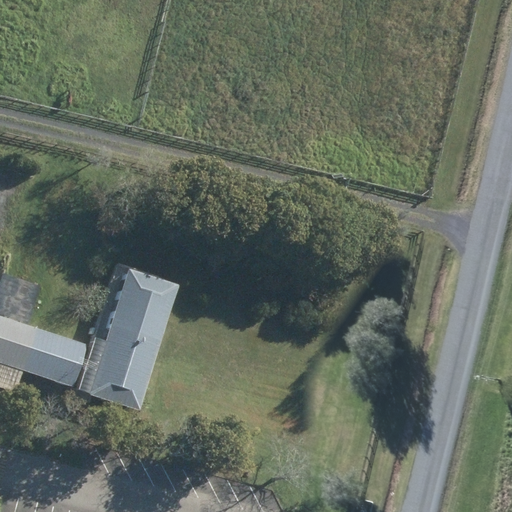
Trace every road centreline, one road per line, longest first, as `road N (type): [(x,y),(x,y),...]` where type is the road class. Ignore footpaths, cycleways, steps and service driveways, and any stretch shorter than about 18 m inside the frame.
road 1 (track): [(501,238),(0,127)]
road 2 (unclassified): [(511,192),(440,511)]
road 3 (track): [(161,511),(0,470)]
